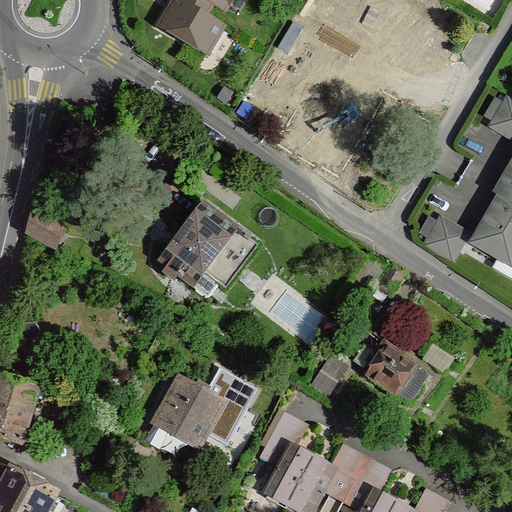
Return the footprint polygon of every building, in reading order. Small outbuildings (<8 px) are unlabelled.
[(214,5),(205,0),(177,0),(161,27),(208,55),(224,28),(206,17),(214,5)] [(205,0),(214,5),(226,12),(233,0),(205,0)] [(362,33),(322,10),(305,39),(345,62),(362,33)] [(377,49),(363,72),(390,88),(424,30),(408,18),(407,20),(397,14),(377,49)] [(305,39),(288,68),(328,91),(345,62),(305,39)] [(363,72),(329,131),(346,143),(347,141),(356,147),(390,88),(363,72)] [(511,102),(509,100),(493,127),(511,138),(511,102)] [(511,173),(500,194),(504,196),(511,200),(511,173)] [(511,200),(504,196),(477,244),(511,264),(511,263),(511,200)] [(261,246),(205,205),(163,261),(211,296),(221,283),(229,289),(261,246)] [(61,233),(34,218),(29,234),(54,247),(61,233)] [(470,234),(443,219),(427,246),(454,262),(470,234)] [(358,311),(387,268),(370,257),(342,300),(358,311)] [(408,273),(394,263),(380,284),(394,294),(408,273)] [(418,356),(444,322),(413,298),(386,332),(418,356)] [(415,367),(385,345),(382,350),(378,349),(369,362),(375,367),(369,376),(397,396),(415,367)] [(349,368),(333,358),(314,387),(329,397),(349,368)] [(430,377),(415,367),(397,396),(411,404),(414,400),(419,399),(424,395),(425,389),(425,385),(430,377)] [(38,388),(0,377),(0,438),(22,445),(38,388)] [(225,403),(181,380),(157,425),(201,448),(225,403)] [(292,447),(297,450),(310,426),(286,412),(261,459),(280,469),(292,447)] [(84,422),(71,415),(59,437),(73,444),(84,422)] [(103,432),(90,425),(78,448),(91,455),(103,432)] [(344,444),(331,469),(337,473),(326,494),(345,504),(358,511),(363,511),(374,492),(380,495),(393,470),(344,444)] [(269,491),(291,503),(314,460),(297,450),(292,447),(280,469),(269,491)] [(331,469),(314,460),(291,503),(307,511),(316,511),(326,494),(337,473),(331,469)] [(0,497),(0,498),(15,470),(0,462),(0,497)] [(60,492),(15,470),(0,498),(0,511),(49,511),(57,498),(60,492)] [(427,489),(415,511),(445,511),(451,502),(427,489)] [(380,495),(374,492),(363,511),(393,511),(397,505),(380,495)]
